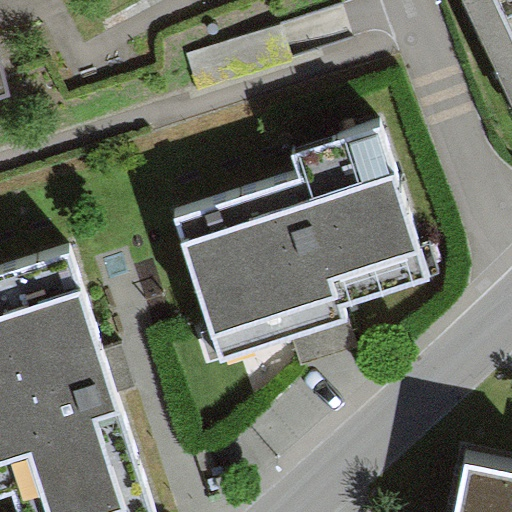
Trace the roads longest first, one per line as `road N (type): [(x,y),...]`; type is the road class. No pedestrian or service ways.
road 1 (residential): [(511,311),(299,511)]
road 2 (residential): [(412,0),(511,245)]
